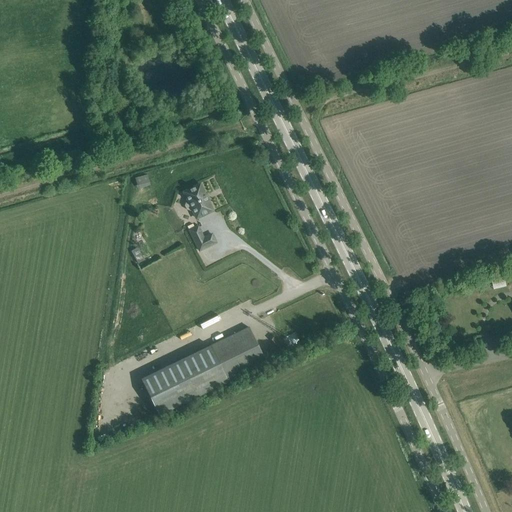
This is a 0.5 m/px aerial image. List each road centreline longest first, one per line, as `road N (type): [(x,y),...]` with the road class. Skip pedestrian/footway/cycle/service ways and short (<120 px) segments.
road 1 (primary): [(466,511),(221,0)]
road 2 (unclassified): [(487,511),(243,0)]
road 3 (unclassified): [(442,511),(200,0)]
